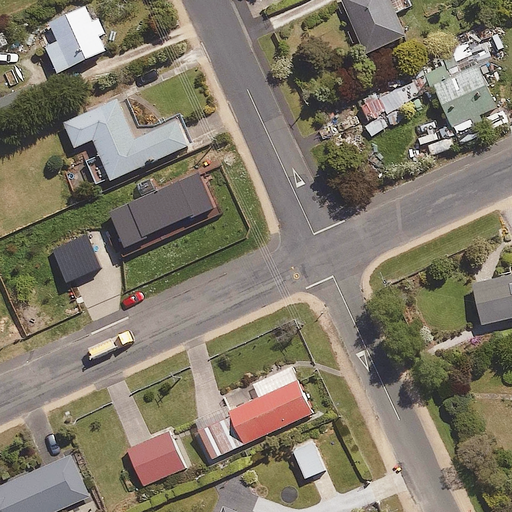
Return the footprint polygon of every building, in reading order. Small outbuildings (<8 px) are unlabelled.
[(409,0),(342,0),(368,57),(408,39),(398,17),(414,10),(409,0)] [(101,34),(107,31),(100,17),(95,19),(88,4),(52,20),(60,40),(48,46),(60,71),(108,49),(101,34)] [(452,123),(455,130),(462,146),(480,138),(473,122),(500,110),(480,66),(494,60),(481,29),(441,46),(444,53),(429,60),(434,72),(410,82),(419,104),(439,95),(452,123)] [(39,78),(0,95),(0,103),(11,127),(53,109),(39,78)] [(77,147),(96,138),(103,153),(88,160),(99,185),(192,144),(180,116),(138,135),(122,98),(67,122),(77,147)] [(390,129),(382,117),(365,128),(374,140),(390,129)] [(455,130),(452,123),(436,130),(441,140),(429,145),(435,158),(462,146),(455,130)] [(511,273),(511,274),(476,283),(486,324),(511,317),(511,273)] [(315,412),(294,367),(224,399),(230,412),(199,426),(214,458),(315,412)] [(186,468),(171,432),(130,449),(145,485),(186,468)] [(327,470),(316,441),(296,449),(307,478),(327,470)] [(55,511),(90,496),(72,455),(0,487),(0,511),(55,511)]
